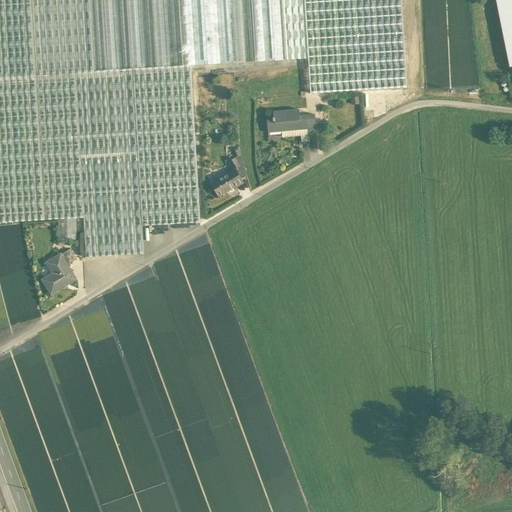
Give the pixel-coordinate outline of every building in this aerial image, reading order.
[(0,0),(0,222),(83,217),(75,73),(36,75),(31,0),(0,0)] [(31,0),(36,75),(75,73),(83,217),(86,257),(144,254),(142,226),(133,69),(191,66),(308,58),(304,0),(31,0)] [(511,0),(497,0),(507,48),(511,47),(511,0)] [(321,58),(346,57),(345,49),(320,50),(321,58)] [(191,66),(133,69),(142,226),(200,222),(191,66)] [(318,99),(327,98),(327,87),(318,88),(318,99)] [(299,109),(273,112),(274,118),(267,118),(268,132),(281,131),(301,129),(300,116),(299,109)] [(301,129),(281,131),(282,136),(317,133),(315,114),(307,115),(308,129),(301,129)] [(246,174),(238,147),(235,149),(238,156),(229,161),(234,169),(230,171),(235,180),(240,177),(246,174)] [(230,171),(210,183),(218,196),(235,187),(234,186),(232,182),(235,180),(230,171)] [(232,182),(234,186),(242,181),(240,177),(235,180),(232,182)] [(76,220),(58,221),(59,241),(77,241),(76,220)] [(70,249),(61,255),(67,265),(77,259),(70,249)] [(61,255),(48,263),(54,273),(43,280),(51,294),(75,279),(67,265),(61,255)]
